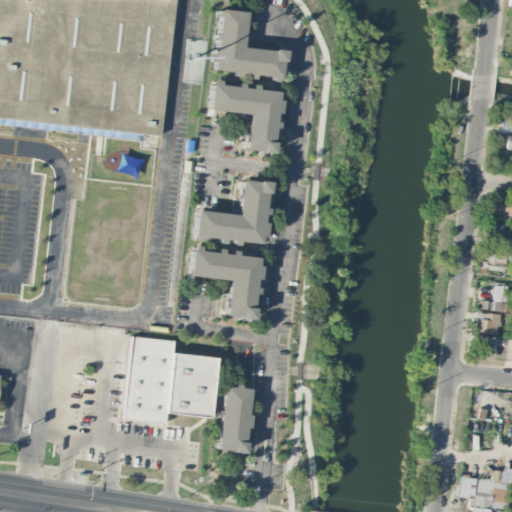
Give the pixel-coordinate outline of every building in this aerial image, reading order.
[(0,0),(0,120),(158,136),(170,0),(0,0)] [(280,50),(240,46),(244,10),(216,7),(209,69),(231,71),(231,75),(277,79),(280,50)] [(247,113),(242,149),(269,152),(278,89),(209,80),(206,108),(247,113)] [(511,132),(511,115),(501,115),(500,132),(511,132)] [(235,213),(194,208),(190,236),(259,245),(267,182),(240,178),(235,213)] [(510,214),(511,201),(489,199),(488,212),(510,214)] [(511,225),(487,225),(486,238),(511,238),(511,225)] [(250,318),(258,256),(190,247),(186,274),(227,280),(223,314),(250,318)] [(483,269),(502,272),(505,256),(485,253),(483,269)] [(492,285),(491,301),(511,302),(511,286),(492,285)] [(501,302),(477,301),(477,309),(500,310),(501,302)] [(497,314),(475,312),(473,332),(495,334),(497,314)] [(120,418),(163,422),(163,412),(209,417),(214,357),(170,353),(171,340),(128,336),(120,418)] [(493,345),(474,344),(474,357),(492,358),(493,345)] [(221,384),(214,449),(241,452),(248,387),(221,384)] [(459,477),(457,497),(470,498),(468,511),(486,511),(487,510),(506,511),(509,479),(511,479),(511,465),(511,466),(511,472),(489,470),(488,479),(459,477)]
